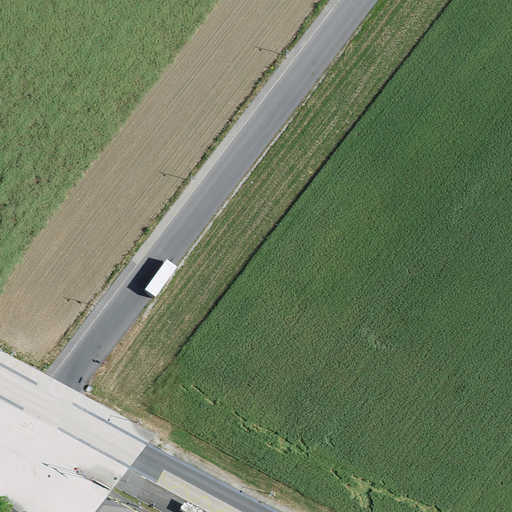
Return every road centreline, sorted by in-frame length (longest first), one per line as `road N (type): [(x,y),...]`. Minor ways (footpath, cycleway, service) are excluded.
road 1 (residential): [(357,0),(51,408)]
road 2 (unclassified): [(51,408),(239,511)]
